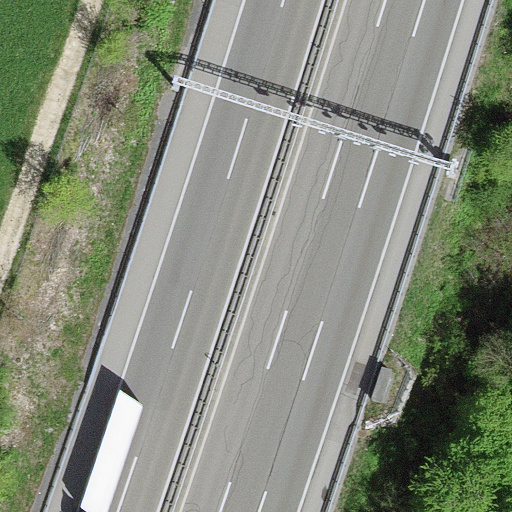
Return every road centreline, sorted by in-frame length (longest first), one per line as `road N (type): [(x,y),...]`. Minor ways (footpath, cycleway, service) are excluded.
road 1 (motorway): [(283,0),(116,511)]
road 2 (motorway): [(238,511),(404,0)]
